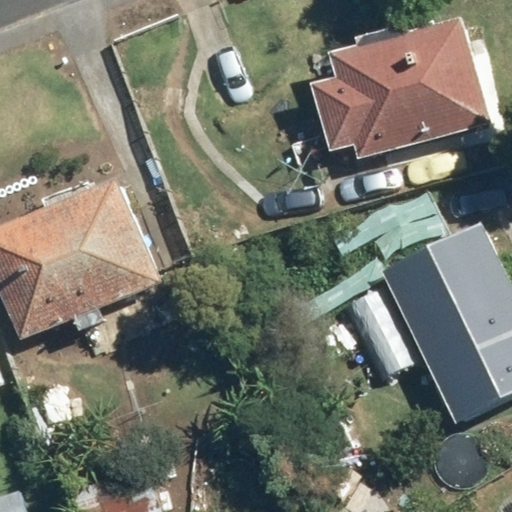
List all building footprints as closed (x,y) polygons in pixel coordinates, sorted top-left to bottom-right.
[(470,15),(330,48),(336,75),(310,80),(324,150),(352,144),(355,156),(495,123),(470,15)] [(141,178),(2,230),(40,331),(179,279),(141,178)] [(511,277),(485,221),(379,271),(452,424),(511,394),(511,277)] [(0,314),(0,391),(27,381),(0,314)] [(337,511),(399,511),(392,501),(411,489),(389,454),(326,494),(337,511)] [(178,511),(166,487),(117,511),(178,511)]
